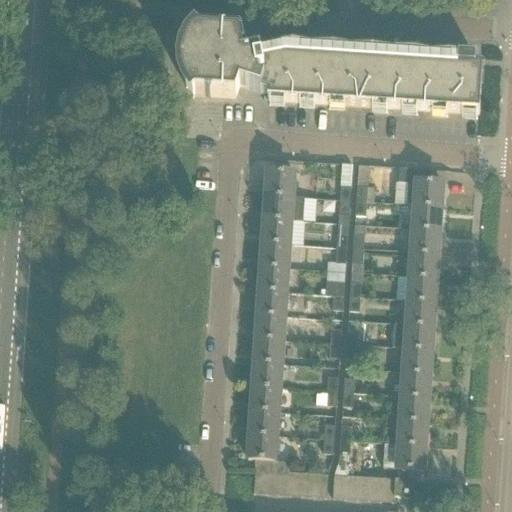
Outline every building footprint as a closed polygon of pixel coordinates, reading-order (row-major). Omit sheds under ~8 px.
[(240,39),(199,36),(198,34),(189,43),(183,54),(181,66),(182,78),(186,89),(193,99),(194,99),(195,98),(236,101),(236,99),(240,88),(268,98),(268,103),(479,117),(482,71),(475,71),(476,61),(493,62),(493,61),(458,59),(458,60),(452,59),(451,59),(432,60),(412,57),(392,57),(372,54),(352,54),(332,51),(312,52),(293,49),(292,49),(269,53),(268,49),(269,50),(269,48),(247,47),(247,48),(249,48),(249,57),(243,59),(243,54),(240,40),(240,39)] [(400,171),(399,186),(409,186),(408,206),(414,207),(441,209),(442,185),(429,184),(430,173),(400,171)] [(267,173),(265,197),(292,199),(294,175),(267,173)] [(340,188),(339,202),(349,203),(350,189),(340,188)] [(356,189),(355,203),(365,204),(366,190),(356,189)] [(304,200),(292,199),(265,197),(264,221),(291,223),(303,224),(304,200)] [(349,203),(339,202),(338,217),(348,218),(349,203)] [(365,204),(355,203),(354,218),(364,219),(365,204)] [(414,207),(413,231),(440,233),(441,209),(414,207)] [(264,221),(262,245),(289,247),(291,223),(264,221)] [(413,231),(411,255),(438,257),(440,233),(413,231)] [(337,236),(336,250),(346,251),(347,237),(337,236)] [(353,237),(352,251),(362,252),(363,238),(353,237)] [(262,245),(261,269),(288,271),(289,247),(262,245)] [(346,251),(336,250),(335,265),(345,266),(346,251)] [(362,252),(352,251),(351,266),(361,267),(362,252)] [(411,255),(409,279),(436,281),(438,257),(411,255)] [(261,269),(259,293),(286,295),(288,271),(261,269)] [(409,279),(408,303),(435,305),(436,281),(409,279)] [(326,284),(325,298),(332,298),(343,299),(344,285),(333,284),(326,284)] [(350,285),(349,299),(359,299),(360,286),(350,285)] [(259,293),(257,317),(284,319),(286,295),(259,293)] [(343,299),(332,298),(331,313),(342,313),(343,299)] [(359,299),(349,299),(348,314),(358,315),(359,299)] [(408,303),(406,327),(433,328),(435,305),(408,303)] [(257,317),(256,341),(283,343),(284,319),(257,317)] [(394,327),(392,350),(405,351),(432,352),(433,328),(406,327),(394,327)] [(330,332),(329,346),(340,347),(341,333),(330,332)] [(347,333),(346,347),(356,347),(357,334),(347,333)] [(256,341),(254,365),(281,367),(283,343),(256,341)] [(340,347),(329,346),(328,361),(339,361),(340,347)] [(356,347),(346,347),(345,362),(355,363),(356,347)] [(405,351),(403,375),(430,376),(432,352),(405,351)] [(254,365),(253,389),(280,391),(281,367),(254,365)] [(403,375),(402,399),(428,400),(430,376),(403,375)] [(328,380),(327,394),(337,395),(338,381),(328,380)] [(344,381),(343,395),(353,395),(354,382),(344,381)] [(253,389),(251,413),(278,415),(280,391),(253,389)] [(337,395),(327,394),(326,409),(336,410),(337,395)] [(353,395),(343,395),(342,410),(352,411),(353,395)] [(402,399),(400,423),(427,424),(428,400),(402,399)] [(251,413),(249,437),(276,439),(278,415),(251,413)] [(400,423),(398,447),(425,448),(427,424),(400,423)] [(324,428),(323,442),(333,443),(334,429),(324,428)] [(340,429),(339,443),(349,443),(350,430),(340,429)] [(276,439),(249,437),(248,462),(275,464),(276,439)] [(333,443),(323,442),(322,457),(332,457),(333,443)] [(349,443),(339,443),(338,458),(348,458),(349,443)] [(384,447),(382,471),(397,472),(424,473),(425,448),(398,447),(398,448),(384,447)] [(338,465),(334,478),(346,479),(347,479),(348,465),(338,465)] [(319,467),(316,477),(319,477),(328,477),(331,468),(319,467)] [(253,496),(266,497),(267,473),(255,472),(253,496)] [(266,497),(278,498),(279,474),(267,473),(266,497)] [(278,498),(290,499),(292,475),(279,474),(278,498)] [(290,499),(302,500),(304,476),(292,475),(290,499)] [(302,500),(314,501),(316,477),(304,476),(302,500)] [(316,477),(314,501),(326,501),(328,477),(319,477),(316,477)] [(332,502),(345,502),(346,479),(334,478),(332,502)] [(345,502),(357,503),(358,479),(347,479),(346,479),(345,502)] [(357,503),(369,504),(371,480),(358,479),(357,503)] [(369,504),(381,505),(383,481),(371,480),(369,504)] [(383,481),(381,505),(393,506),(394,500),(395,482),(383,481)] [(412,483),(395,482),(394,500),(411,501),(412,483)]
